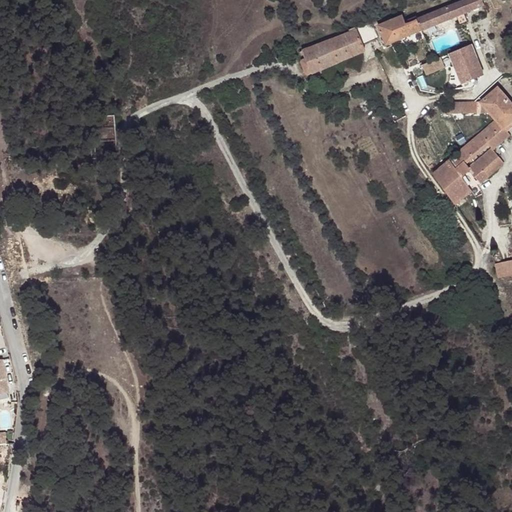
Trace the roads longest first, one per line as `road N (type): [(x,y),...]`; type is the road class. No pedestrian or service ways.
road 1 (unclassified): [(0,280),(91,253),(121,212),(124,126),(187,94),(202,105),(323,322),(349,325),(471,276),(480,260),(412,147),(408,99),(392,66)]
road 2 (track): [(138,511),(136,387),(91,253)]
road 3 (unclassified): [(7,511),(27,396),(0,286)]
